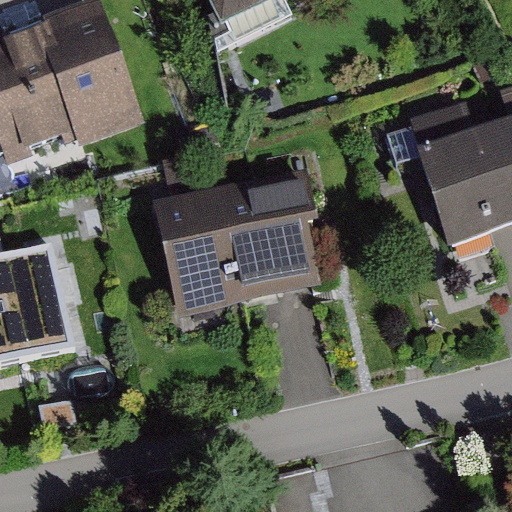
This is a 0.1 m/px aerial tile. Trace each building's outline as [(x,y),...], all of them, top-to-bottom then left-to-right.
[(217,0),(232,29),(293,0),(217,0)] [(107,8),(0,45),(0,102),(20,158),(145,114),(107,8)] [(477,117),(428,131),(461,250),(511,235),(511,104),(510,105),(511,110),(511,135),(484,143),(477,117)] [(308,182),(173,204),(192,319),(327,297),(308,182)] [(0,378),(81,360),(54,245),(0,257),(0,378)]
